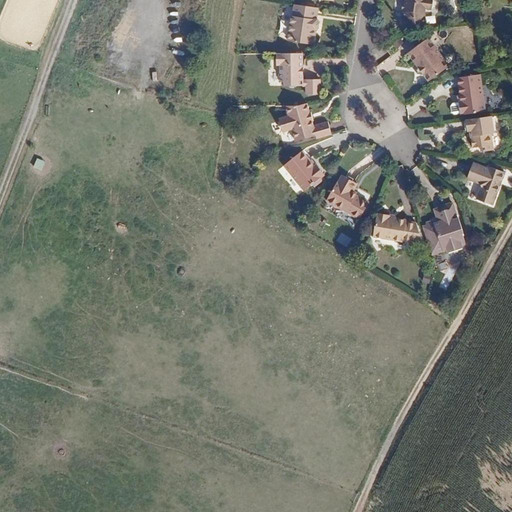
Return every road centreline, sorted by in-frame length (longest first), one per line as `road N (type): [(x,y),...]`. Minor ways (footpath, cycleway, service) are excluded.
road 1 (track): [(511,224),(404,408),(356,511)]
road 2 (residential): [(357,74),(377,85),(399,130),(396,145),(371,135),(354,125),(350,110)]
